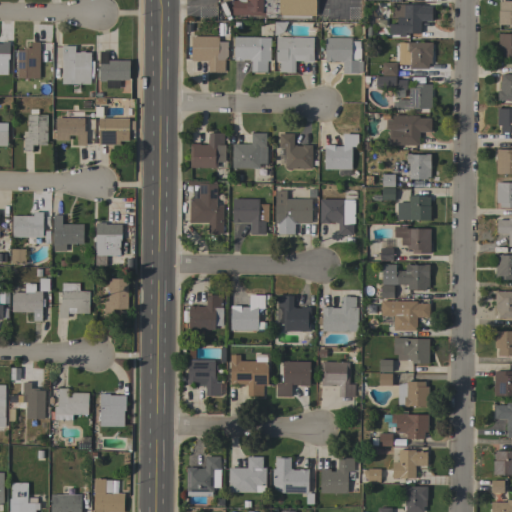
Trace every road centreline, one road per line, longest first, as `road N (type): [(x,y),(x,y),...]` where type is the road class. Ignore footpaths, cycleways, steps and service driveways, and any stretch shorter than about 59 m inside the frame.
road 1 (secondary): [(160,0),(153,511)]
road 2 (residential): [(467,0),(466,511)]
road 3 (residential): [(159,104),(320,108)]
road 4 (residential): [(155,434),(316,432)]
road 5 (residential): [(157,271),(315,272)]
